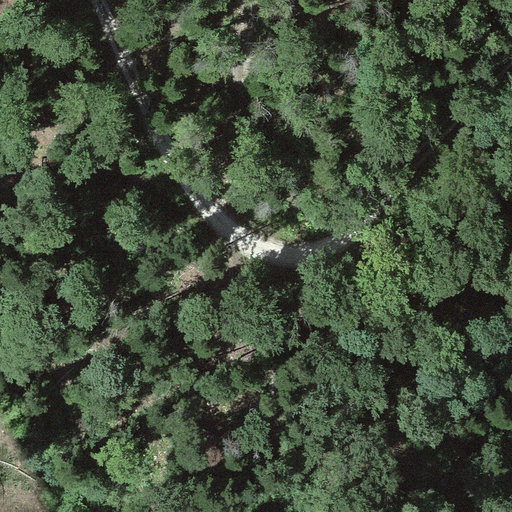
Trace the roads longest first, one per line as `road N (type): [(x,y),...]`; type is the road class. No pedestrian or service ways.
road 1 (track): [(223,215),(283,245),(335,234),(390,196),(511,48)]
road 2 (track): [(98,0),(140,94),(223,215)]
road 3 (track): [(249,0),(223,215)]
